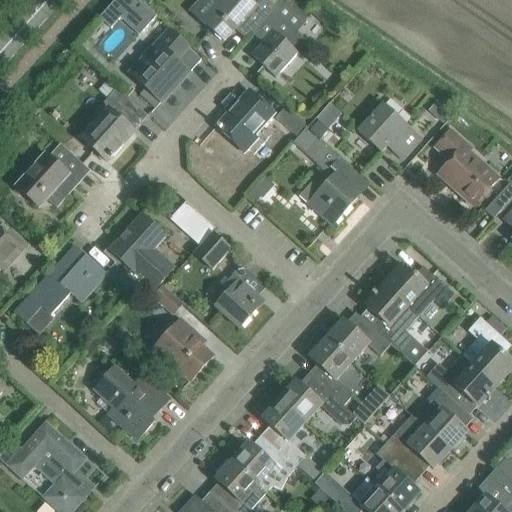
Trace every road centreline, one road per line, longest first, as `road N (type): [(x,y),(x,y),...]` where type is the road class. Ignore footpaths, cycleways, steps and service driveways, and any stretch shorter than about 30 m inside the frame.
road 1 (residential): [(316,298),(378,231),(412,218),(511,301)]
road 2 (residential): [(148,486),(316,298)]
road 3 (residential): [(316,298),(156,156)]
road 4 (residential): [(148,486),(0,349)]
road 5 (residential): [(427,511),(511,419)]
